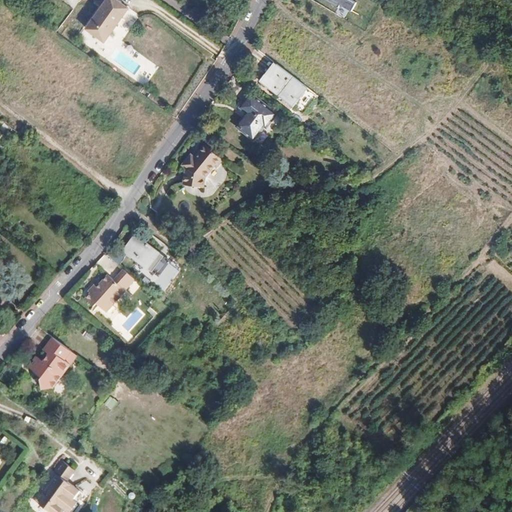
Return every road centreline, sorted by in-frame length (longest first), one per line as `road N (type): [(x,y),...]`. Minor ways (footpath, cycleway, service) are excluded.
road 1 (track): [(121,209),(186,247),(258,197),(375,175),(511,37)]
road 2 (residential): [(260,0),(225,64),(121,209),(0,353)]
road 3 (track): [(128,199),(0,110)]
